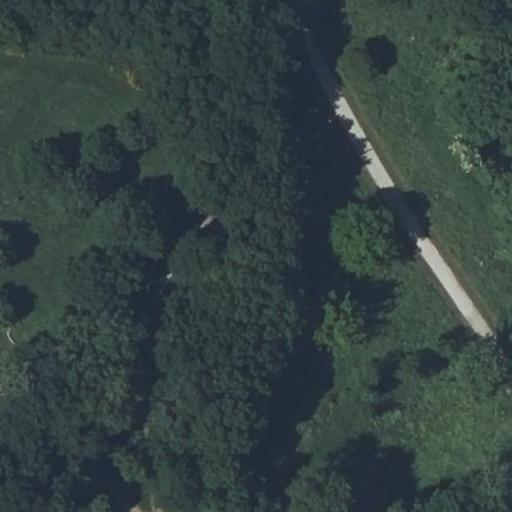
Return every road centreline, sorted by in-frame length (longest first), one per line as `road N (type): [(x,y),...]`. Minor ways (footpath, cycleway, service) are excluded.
road 1 (unknown): [(476,320),(200,193),(157,97),(92,55),(0,42)]
road 2 (unknown): [(139,511),(60,438),(0,399)]
